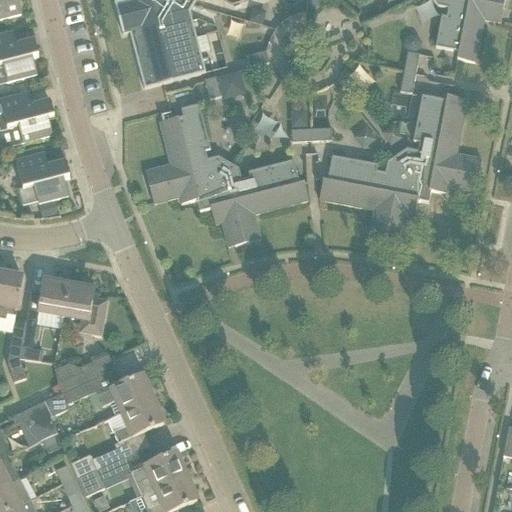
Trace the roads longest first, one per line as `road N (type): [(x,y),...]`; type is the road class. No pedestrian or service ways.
road 1 (residential): [(238,511),(113,226)]
road 2 (residential): [(113,226),(48,0)]
road 3 (residential): [(465,511),(486,405),(501,375)]
